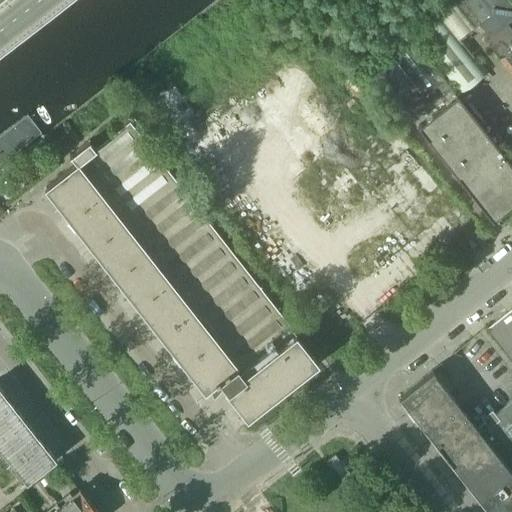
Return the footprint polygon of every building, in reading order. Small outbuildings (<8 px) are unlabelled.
[(489,37),(508,23),(511,19),(511,0),(477,0),(489,15),(478,23),(489,37)] [(408,32),(458,96),(489,71),(439,8),(408,32)] [(499,56),(511,45),(511,28),(508,23),(489,37),(486,40),(499,56)] [(492,220),(511,203),(511,164),(458,96),(408,32),(373,59),(401,94),(415,84),(424,95),(437,85),(442,92),(449,101),(418,125),(492,220)] [(511,74),(511,47),(499,57),(511,74)] [(317,359),(133,118),(96,147),(89,139),(69,155),(75,163),(46,186),(205,390),(219,380),(246,415),(317,359)] [(29,127),(0,150),(0,170),(39,140),(29,127)] [(511,305),(486,326),(511,360),(511,305)] [(398,396),(404,405),(489,511),(511,511),(511,470),(477,426),(432,369),(398,396)] [(0,387),(0,446),(26,481),(56,458),(0,387)] [(511,398),(477,426),(511,470),(511,398)] [(350,473),(335,454),(327,460),(342,479),(350,473)] [(382,488),(376,493),(362,504),(368,511),(378,511),(393,501),(382,488)] [(98,511),(80,489),(61,504),(66,511),(98,511)]
